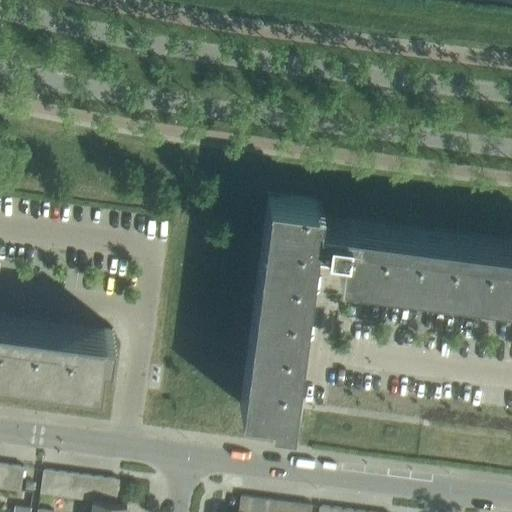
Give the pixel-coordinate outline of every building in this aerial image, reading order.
[(239,402),(291,409),(312,253),(340,257),(339,268),(511,290),(511,238),(345,217),(344,221),(311,217),(314,197),(267,191),(239,402)] [(104,328),(0,313),(0,365),(97,379),(104,328)] [(0,485),(6,487),(10,462),(0,461),(0,485)] [(19,489),(22,464),(10,462),(6,487),(19,489)] [(52,493),(55,468),(43,467),(40,491),(52,493)] [(65,494),(68,470),(55,468),(52,493),(65,494)] [(78,496),(81,472),(68,470),(65,494),(78,496)] [(90,498),(93,474),(81,472),(78,496),(90,498)] [(103,499),(106,475),(93,474),(90,498),(92,498),(103,499)] [(116,501),(117,490),(119,477),(106,475),(103,499),(116,501)] [(32,487),(33,480),(25,479),(24,486),(32,487)] [(250,511),(253,496),(241,494),(238,511),(250,511)] [(262,511),(264,497),(253,496),(250,511),(262,511)] [(274,511),(276,499),(264,497),(262,511),(274,511)] [(116,501),(103,499),(92,498),(90,511),(125,511),(126,502),(116,501)] [(286,511),(288,500),(276,499),(274,511),(286,511)] [(298,511),(300,502),(288,500),(286,511),(298,511)] [(310,511),(312,503),(300,502),(298,511),(310,511)] [(28,511),(30,505),(14,503),(13,511),(28,511)]
